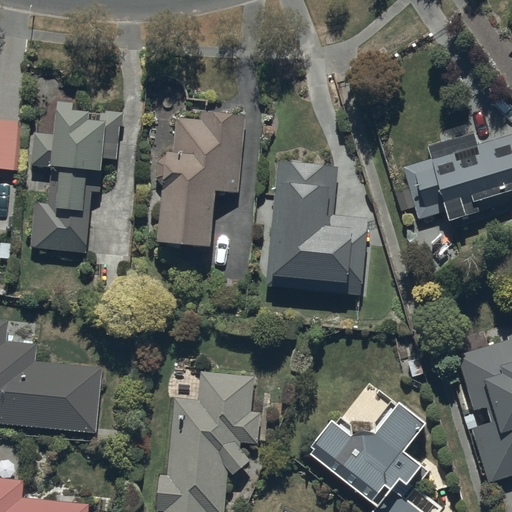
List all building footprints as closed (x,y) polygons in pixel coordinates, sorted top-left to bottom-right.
[(33,161),(51,163),(47,198),(36,197),(32,243),(86,248),(91,187),(101,188),(104,154),(115,155),(118,122),(122,123),(124,108),(104,106),(103,113),(89,112),(90,104),(75,102),(76,96),(55,94),(52,129),(37,128),(33,161)] [(0,164),(16,166),(21,117),(0,114),(0,164)] [(161,187),(167,187),(161,240),(212,246),(218,194),(241,196),(250,120),(207,115),(206,125),(182,122),(179,154),(170,153),(169,163),(163,162),(161,187)] [(416,202),(420,216),(448,208),(450,213),(511,196),(508,186),(511,184),(511,132),(477,142),(472,125),(424,137),(430,157),(404,164),(410,186),(397,190),(402,206),(416,202)] [(339,163),(279,157),(266,281),(359,291),(367,213),(334,210),(339,163)] [(0,419),(95,428),(101,364),(34,358),(35,340),(6,337),(8,317),(0,316),(0,419)] [(511,333),(459,350),(476,405),(487,401),(491,415),(476,420),(474,412),(464,415),(468,427),(472,426),(488,480),(511,472),(511,333)] [(199,397),(176,395),(168,471),(159,470),(156,507),(164,508),(158,511),(224,511),(227,464),(233,470),(239,465),(244,472),(259,461),(254,454),(250,456),(240,442),(244,439),(258,439),(260,409),(252,408),(255,373),(201,369),(199,397)] [(434,511),(442,503),(415,482),(427,468),(418,461),(421,457),(403,443),(426,415),(399,394),(375,424),(351,426),(332,411),(311,438),(316,442),(311,448),(378,501),(368,511),(434,511)] [(0,511),(87,511),(88,502),(22,495),(24,477),(0,474),(0,511)]
